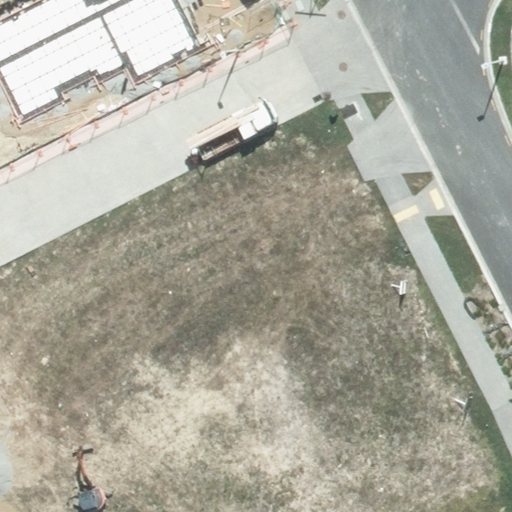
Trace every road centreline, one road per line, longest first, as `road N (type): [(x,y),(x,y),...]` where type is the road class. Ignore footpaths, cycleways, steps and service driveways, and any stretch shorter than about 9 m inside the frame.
road 1 (residential): [(357,0),(0,193)]
road 2 (residential): [(511,213),(409,0)]
